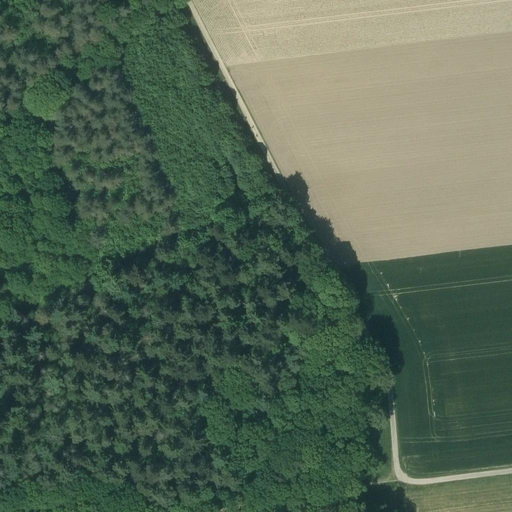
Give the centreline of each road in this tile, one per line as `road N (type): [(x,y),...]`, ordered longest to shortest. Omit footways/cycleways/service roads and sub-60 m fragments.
road 1 (track): [(189,0),(290,202),(390,376)]
road 2 (unclassified): [(390,376),(396,474),(414,482),(511,470)]
road 3 (track): [(286,194),(121,255)]
